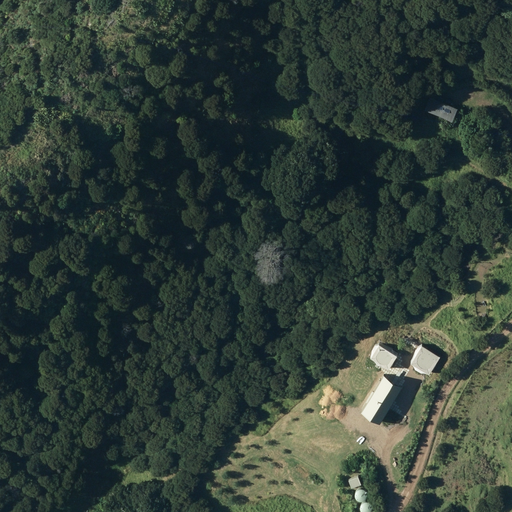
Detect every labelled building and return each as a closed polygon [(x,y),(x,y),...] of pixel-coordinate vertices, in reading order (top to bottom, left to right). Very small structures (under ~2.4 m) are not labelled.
[(426,107),(452,118),(457,106),(431,95),(426,107)] [(388,365),(397,351),(378,340),(370,354),(388,365)] [(422,341),(411,359),(428,370),(440,352),(422,341)] [(356,406),(379,422),(408,383),(385,367),(356,406)] [(348,476),(350,486),(362,483),(360,474),(348,476)]
